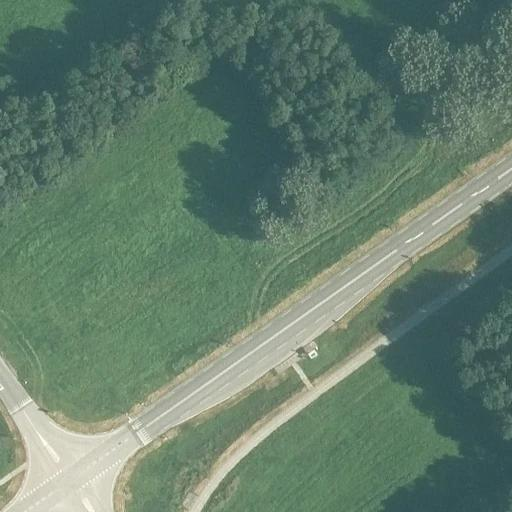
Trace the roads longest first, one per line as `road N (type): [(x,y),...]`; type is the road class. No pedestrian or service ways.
road 1 (secondary): [(70,482),(511,169)]
road 2 (unclassified): [(70,482),(0,375)]
